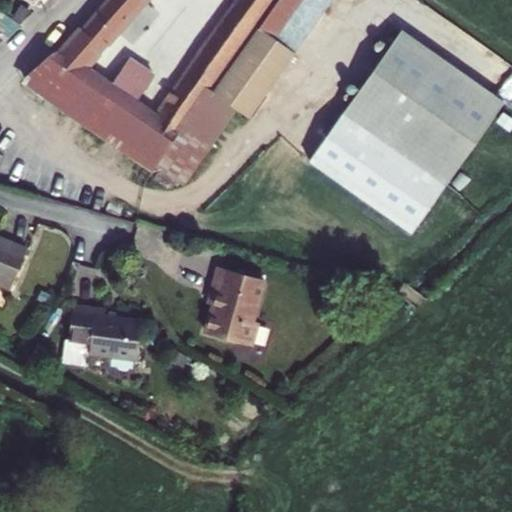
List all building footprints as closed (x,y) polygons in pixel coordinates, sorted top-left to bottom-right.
[(50,98),(152,168),(155,164),(251,24),(264,4),(270,8),(273,2),(269,0),(232,0),(151,119),(129,103),(107,88),(77,66),(137,0),(102,0),(77,29),(73,27),(51,53),(48,50),(16,76),(43,93),(44,102),(50,98)] [(264,4),(251,24),(292,52),(328,0),(269,0),(273,2),(270,8),(264,4)] [(155,164),(180,181),(233,105),(247,114),(292,52),(251,24),(155,164)] [(400,29),(342,110),(444,183),(502,101),(400,29)] [(107,88),(129,103),(138,89),(117,74),(107,88)] [(0,277),(14,285),(34,247),(5,231),(0,240),(0,277)] [(217,300),(209,327),(256,341),(263,317),(257,315),(268,275),(222,262),(212,299),(217,300)] [(99,353),(137,356),(140,314),(107,312),(107,304),(79,303),(76,338),(73,337),(72,360),(98,362),(99,353)]
